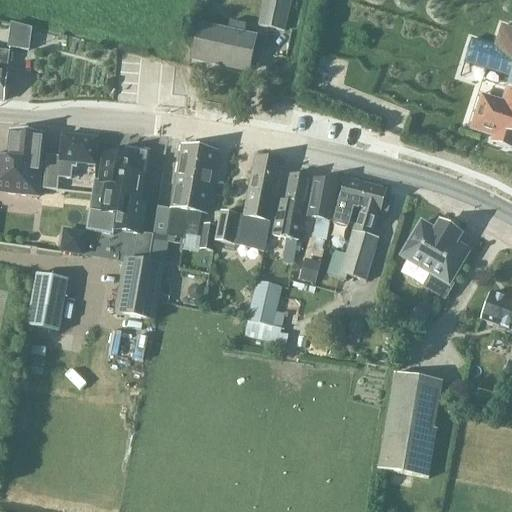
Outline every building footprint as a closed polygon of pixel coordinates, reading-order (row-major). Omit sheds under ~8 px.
[(284,33),(291,0),(262,0),(257,27),(284,33)] [(248,75),(255,40),(242,37),(244,27),(229,23),(227,33),(199,27),(192,58),(218,63),(218,68),(248,75)] [(11,27),(9,47),(26,49),(28,32),(11,27)] [(470,43),(463,65),(472,68),(501,78),(511,81),(510,83),(504,102),(480,95),(468,131),(491,138),(489,144),(494,146),(495,147),(499,149),(500,150),(503,151),(505,151),(509,152),(510,151),(511,151),(511,31),(500,28),(492,50),(470,43)] [(0,194),(38,199),(44,134),(9,130),(6,160),(0,159),(0,194)] [(76,165),(95,168),(98,141),(62,138),(59,158),(46,157),(42,191),(57,192),(58,179),(70,180),(71,169),(76,169),(76,165)] [(183,236),(200,151),(180,147),(168,209),(173,210),(170,225),(167,224),(165,238),(168,239),(167,244),(173,245),(172,255),(181,256),(183,242),(182,242),(183,236)] [(94,184),(89,212),(99,214),(113,216),(111,231),(138,235),(141,219),(135,218),(141,178),(145,153),(144,153),(144,155),(134,153),(134,151),(124,149),(122,157),(102,153),(97,184),(94,184)] [(215,154),(200,151),(183,236),(194,239),(199,215),(202,215),(215,154)] [(220,213),(214,242),(235,246),(238,234),(263,239),(279,164),(254,158),(241,218),(220,213)] [(271,237),(285,239),(281,265),(292,267),(297,241),(295,241),(307,180),(288,177),(283,204),(277,203),(271,237)] [(357,210),(365,184),(345,178),(331,222),(344,227),(350,208),(357,210)] [(324,240),(334,185),(311,181),(305,216),(316,218),(312,239),(324,240)] [(343,255),(336,277),(342,279),(343,276),(362,282),(375,238),(369,236),(376,213),(380,214),(384,212),(389,195),(387,193),(383,191),(383,190),(365,184),(357,210),(343,255)] [(463,235),(438,220),(433,229),(419,220),(397,258),(449,289),(471,252),(457,244),(463,235)] [(209,253),(213,229),(203,227),(199,252),(209,253)] [(62,230),(59,250),(80,254),(84,233),(62,230)] [(152,246),(149,265),(160,267),(163,248),(152,246)] [(336,277),(342,255),(332,252),(325,274),(336,277)] [(164,267),(160,267),(149,265),(123,260),(113,317),(154,324),(157,304),(173,307),(174,299),(159,296),(164,267)] [(305,260),(301,279),(314,283),(319,263),(305,260)] [(29,309),(26,328),(49,332),(58,333),(67,281),(35,275),(29,309)] [(256,283),(244,339),(269,344),(271,329),(280,331),(283,316),(275,314),(279,298),(281,289),(256,283)] [(182,302),(202,304),(203,291),(183,290),(182,302)] [(511,333),(511,332),(511,292),(509,302),(489,295),(480,322),(496,327),(495,330),(510,335),(511,333)] [(391,329),(395,313),(376,308),(372,324),(391,329)] [(429,317),(415,308),(408,319),(422,328),(429,317)] [(363,325),(351,322),(349,331),(361,334),(363,325)] [(306,339),(298,338),(296,348),(305,349),(306,339)] [(511,380),(511,379),(511,362),(508,361),(502,375),(511,380)] [(433,431),(441,384),(394,375),(376,471),(428,480),(436,431),(433,431)]
